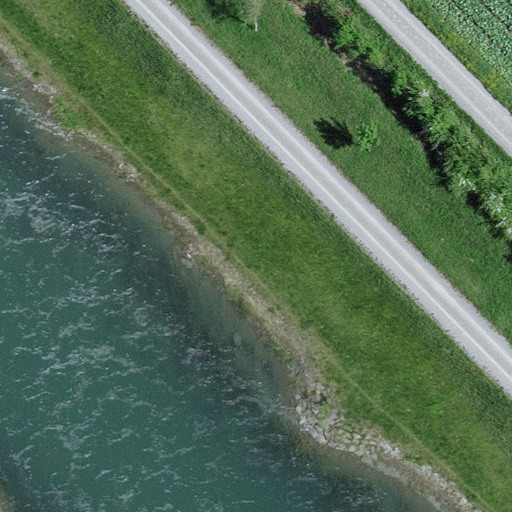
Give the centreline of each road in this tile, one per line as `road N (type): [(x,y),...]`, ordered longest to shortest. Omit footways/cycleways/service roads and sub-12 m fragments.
road 1 (track): [(144,0),(511,372)]
road 2 (track): [(373,0),(511,140)]
